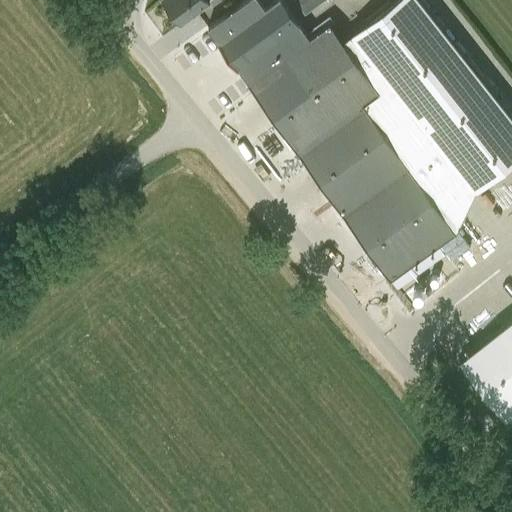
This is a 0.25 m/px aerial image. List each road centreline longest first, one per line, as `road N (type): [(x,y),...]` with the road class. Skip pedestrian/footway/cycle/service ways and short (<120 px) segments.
road 1 (unclassified): [(511,493),(195,118)]
road 2 (unclassified): [(0,263),(195,118)]
road 3 (unclassified): [(195,118),(95,0)]
